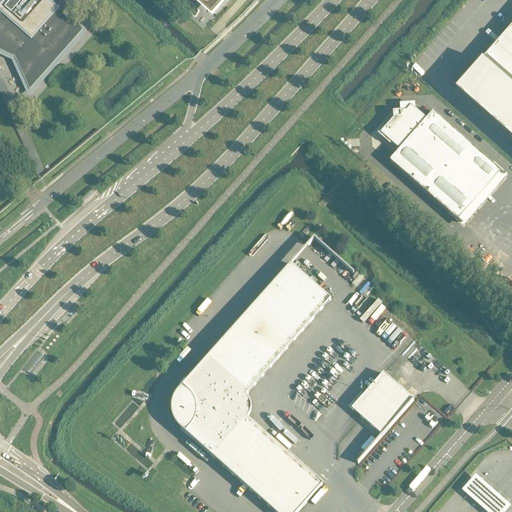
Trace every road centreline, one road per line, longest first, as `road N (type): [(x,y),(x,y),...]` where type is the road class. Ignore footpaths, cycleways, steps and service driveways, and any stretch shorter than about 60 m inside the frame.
road 1 (secondary): [(25,337),(69,290),(230,158),(369,0)]
road 2 (secondary): [(183,143),(74,234),(0,315)]
road 3 (unclassified): [(32,211),(201,72)]
road 4 (secondary): [(332,0),(183,143)]
road 5 (unknown): [(170,390),(170,416),(259,511)]
road 6 (unclassified): [(493,400),(394,511)]
